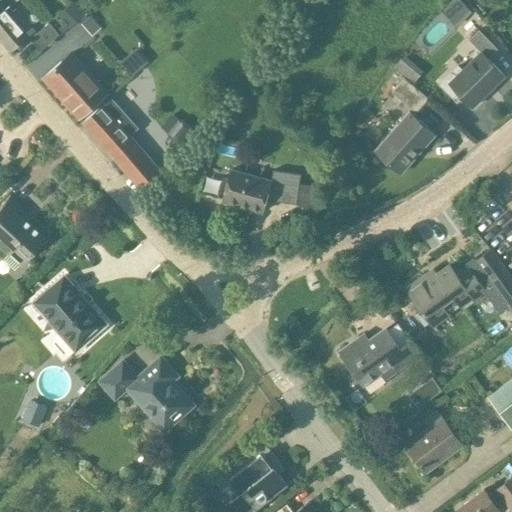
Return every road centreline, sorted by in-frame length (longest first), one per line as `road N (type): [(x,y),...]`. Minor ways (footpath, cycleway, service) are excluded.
road 1 (residential): [(0,57),(187,264)]
road 2 (residential): [(273,269),(412,208),(511,132)]
road 3 (residential): [(249,335),(385,511)]
